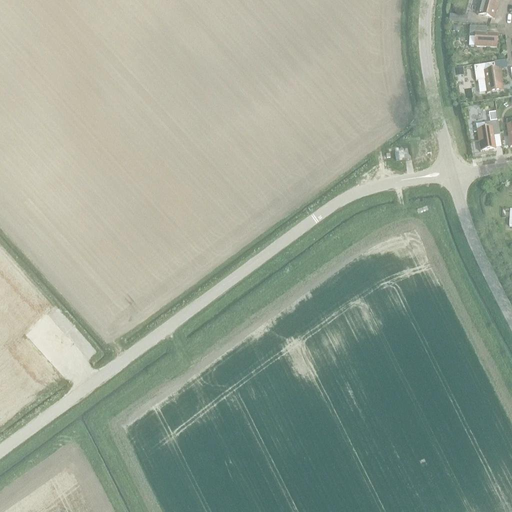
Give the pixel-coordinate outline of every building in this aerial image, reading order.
[(497,7),(498,7),(499,0),(476,0),(476,1),(481,2),(477,16),(494,20),(497,7)] [(474,47),(496,48),(497,35),(486,34),(486,28),(469,27),(469,38),(474,38),(474,47)] [(502,61),(509,60),(508,53),(501,54),(502,61)] [(501,70),(495,71),(494,64),(473,67),(476,82),(485,80),(487,94),(503,92),(501,78),(502,78),(501,70)] [(477,131),(480,152),(495,150),(493,137),(500,136),(498,122),(484,124),(485,129),(477,131)] [(403,147),(394,148),(395,151),(395,152),(395,155),(398,154),(399,161),(405,160),(403,147)]
